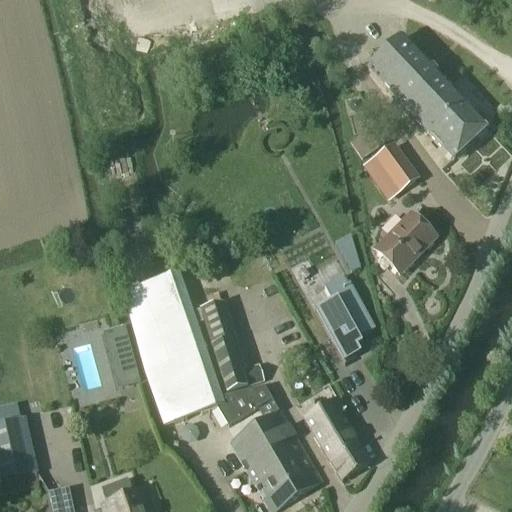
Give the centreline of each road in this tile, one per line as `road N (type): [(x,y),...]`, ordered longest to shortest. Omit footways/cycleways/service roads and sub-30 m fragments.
road 1 (unclassified): [(359,511),(403,437),(511,183)]
road 2 (unclassified): [(511,381),(445,511)]
